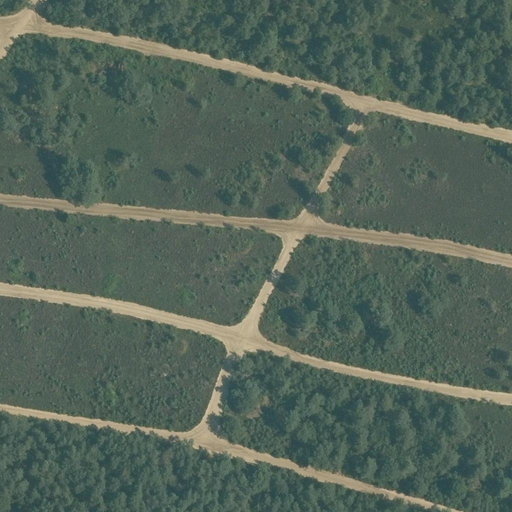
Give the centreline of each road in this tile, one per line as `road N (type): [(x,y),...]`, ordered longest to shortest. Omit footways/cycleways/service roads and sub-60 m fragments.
road 1 (track): [(511,137),(21,27),(0,58)]
road 2 (track): [(511,397),(368,377),(215,332),(0,289)]
road 3 (track): [(0,200),(337,231),(511,260)]
road 4 (track): [(460,511),(216,444),(0,412)]
road 5 (track): [(203,442),(225,371),(368,101)]
